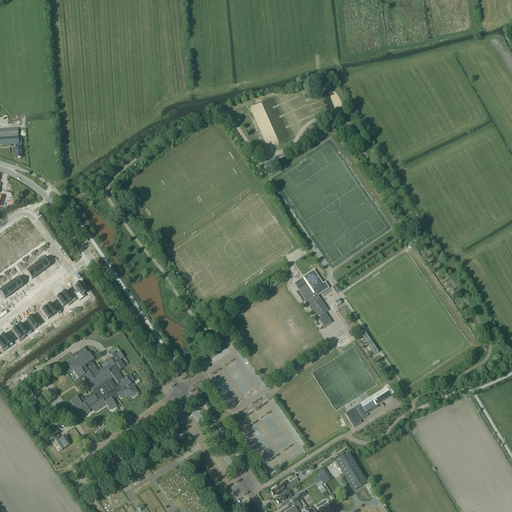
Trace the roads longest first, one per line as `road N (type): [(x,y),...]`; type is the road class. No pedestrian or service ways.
road 1 (track): [(266,484),(341,435),(372,442),(413,410),(475,391)]
road 2 (tertiary): [(180,390),(89,257)]
road 3 (tertiary): [(263,511),(180,390)]
road 4 (tertiary): [(89,257),(47,198),(0,168)]
